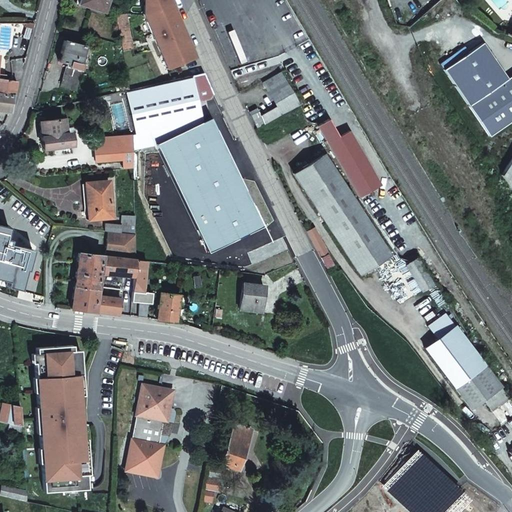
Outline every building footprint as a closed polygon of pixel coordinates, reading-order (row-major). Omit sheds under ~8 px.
[(106,0),(79,0),(78,6),(103,13),(106,0)] [(130,0),(125,0),(122,1),(125,14),(133,12),(130,0)] [(178,21),(169,0),(143,0),(142,15),(146,23),(160,55),(166,69),(194,57),(178,21)] [(116,16),(120,45),(121,52),(132,51),(125,14),(116,16)] [(81,65),(79,65),(83,47),(62,42),(57,62),(67,65),(67,68),(65,67),(60,87),(74,90),(81,65)] [(490,137),(511,122),(511,77),(509,79),(484,42),(444,69),(490,137)] [(127,84),(128,89),(165,81),(181,77),(179,69),(126,82),(127,84)] [(252,115),(258,128),(301,104),(282,70),(264,79),(279,106),(262,115),(260,110),(252,115)] [(128,89),(125,90),(130,115),(131,133),(131,146),(203,132),(194,100),(207,97),(210,91),(201,72),(181,77),(165,81),(128,89)] [(0,93),(6,94),(12,94),(14,80),(0,77),(0,93)] [(0,109),(10,111),(11,107),(12,94),(6,94),(0,93),(0,109)] [(70,144),(67,117),(37,121),(40,142),(41,148),(70,144)] [(329,119),(318,125),(360,197),(381,185),(349,128),(338,134),(329,119)] [(97,158),(122,155),(131,154),(131,146),(131,133),(120,135),(121,142),(113,143),(96,145),(97,158)] [(112,136),(113,143),(121,142),(120,135),(112,136)] [(175,175),(187,204),(246,180),(234,151),(175,175)] [(294,173),(306,191),(345,250),(361,275),(390,255),(346,188),(324,154),(294,173)] [(511,191),(511,158),(501,175),(511,191)] [(110,181),(87,183),(90,220),(103,219),(102,216),(112,215),(111,198),(110,181)] [(102,230),(106,231),(133,234),(133,225),(104,221),(102,230)] [(0,279),(6,281),(5,286),(19,290),(24,270),(26,270),(31,250),(8,244),(9,240),(4,239),(7,228),(0,225),(0,279)] [(316,225),(308,229),(327,266),(335,263),(316,225)] [(77,252),(70,308),(93,311),(118,314),(120,298),(97,295),(99,273),(132,277),(132,276),(134,259),(134,244),(133,234),(106,231),(104,255),(77,252)] [(423,290),(435,283),(423,263),(420,257),(408,265),(423,290)] [(132,276),(132,277),(132,285),(131,291),(140,292),(142,292),(142,291),(144,261),(134,259),(132,276)] [(238,309),(260,312),(263,286),(242,283),(238,309)] [(140,302),(147,303),(150,303),(151,292),(142,291),(142,292),(140,292),(140,302)] [(159,293),(156,319),(175,322),(178,296),(159,293)] [(139,302),(139,317),(147,318),(147,303),(140,302),(139,302)] [(497,387),(453,327),(424,348),(453,386),(470,408),(497,387)] [(39,456),(41,491),(85,488),(84,474),(86,473),(85,452),(78,453),(77,445),(80,445),(79,438),(78,423),(75,423),(75,410),(77,410),(76,394),(75,388),(73,388),(72,380),(80,380),(78,358),(71,359),(70,344),(33,347),(34,361),(32,362),(34,383),(36,383),(37,391),(34,391),(35,407),(38,406),(39,432),(37,432),(38,448),(41,448),(41,455),(39,456)] [(81,394),(80,380),(72,380),(73,388),(75,388),(76,394),(81,394)] [(160,447),(156,446),(162,422),(165,422),(171,392),(141,385),(124,471),(154,477),(160,447)] [(19,422),(17,403),(17,401),(1,399),(2,418),(19,422)] [(0,424),(19,429),(19,422),(2,418),(0,418),(0,424)] [(236,426),(225,460),(242,465),(253,432),(236,426)] [(242,465),(225,460),(223,464),(240,470),(242,465)] [(227,466),(208,463),(206,476),(205,484),(215,486),(216,476),(225,477),(227,466)] [(205,484),(202,500),(207,500),(208,488),(214,489),(215,486),(205,484)] [(0,494),(25,501),(24,494),(24,491),(1,486),(0,489),(0,494)]
